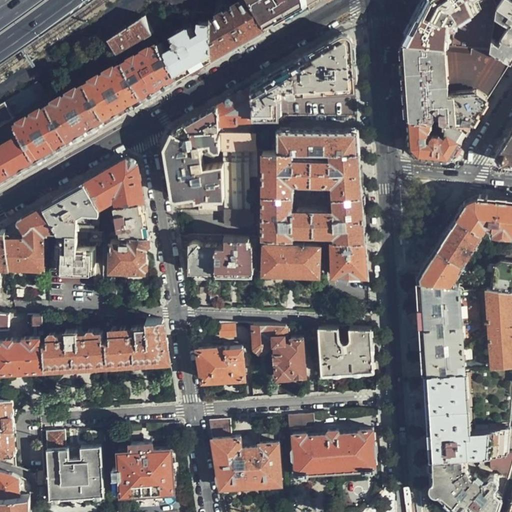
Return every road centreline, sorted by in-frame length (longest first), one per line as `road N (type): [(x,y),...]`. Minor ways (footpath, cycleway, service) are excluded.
road 1 (tertiary): [(358,0),(139,127)]
road 2 (residential): [(177,313),(393,320)]
road 3 (residential): [(398,395),(194,409)]
road 4 (residential): [(177,313),(139,127)]
road 5 (tertiary): [(139,127),(0,206)]
road 6 (residential): [(194,409),(48,419)]
